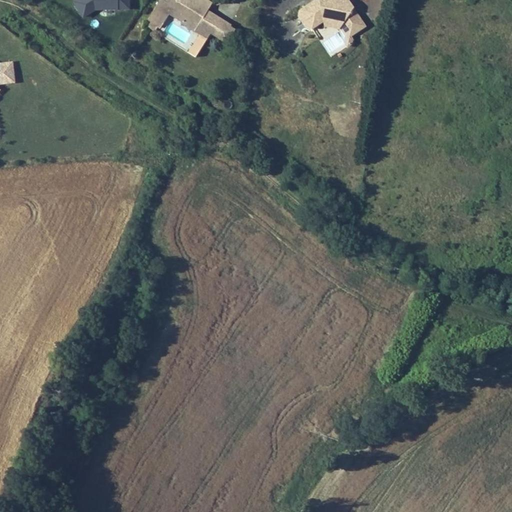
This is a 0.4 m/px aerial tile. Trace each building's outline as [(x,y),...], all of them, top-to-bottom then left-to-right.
[(130,10),(130,0),(76,0),(72,3),(83,20),(97,11),(130,10)] [(189,0),(159,0),(149,17),(152,19),(148,25),(155,30),(158,25),(162,19),(165,21),(170,12),(173,8),(199,24),(207,11),(189,0)] [(212,2),(208,0),(189,0),(207,11),(212,2)] [(315,0),(299,11),(298,17),(306,29),(312,30),(320,25),(324,22),(341,25),(344,29),(349,37),(366,26),(348,0),(320,0),(320,1),(316,0),(315,0)] [(199,24),(173,8),(170,12),(183,20),(182,21),(195,29),(199,24)] [(221,39),(230,26),(207,11),(199,24),(195,29),(202,33),(208,37),(211,32),(221,39)] [(226,42),(234,28),(230,26),(221,39),(226,42)] [(199,52),(208,37),(202,33),(192,48),(199,52)] [(196,56),(199,52),(192,48),(190,53),(196,56)] [(0,83),(14,82),(11,62),(0,63),(0,83)]
